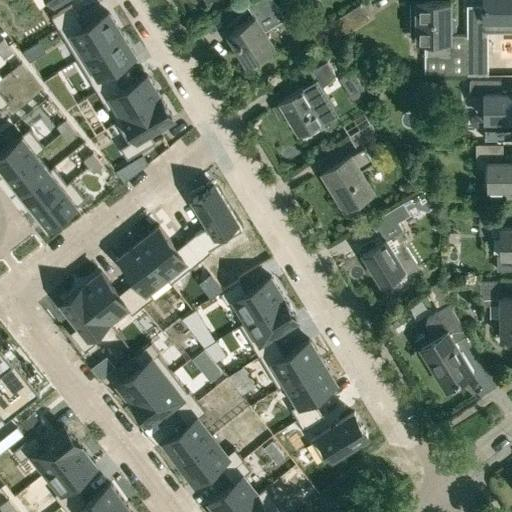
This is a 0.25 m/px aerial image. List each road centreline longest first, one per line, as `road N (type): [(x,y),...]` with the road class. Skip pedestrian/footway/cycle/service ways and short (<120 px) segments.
road 1 (residential): [(225,134),(7,301),(176,511)]
road 2 (residential): [(442,477),(225,134)]
road 3 (residential): [(225,134),(144,0)]
